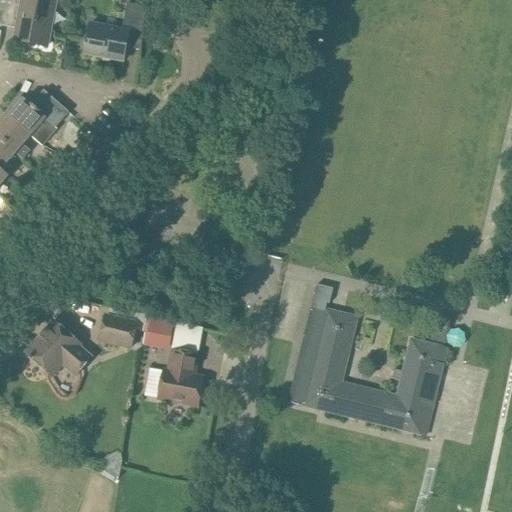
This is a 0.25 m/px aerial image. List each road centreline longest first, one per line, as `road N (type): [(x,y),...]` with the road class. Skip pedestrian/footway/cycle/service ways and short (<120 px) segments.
road 1 (unclassified): [(0,309),(206,61)]
road 2 (residential): [(225,511),(264,302)]
road 3 (residential): [(0,87),(12,73),(137,91)]
